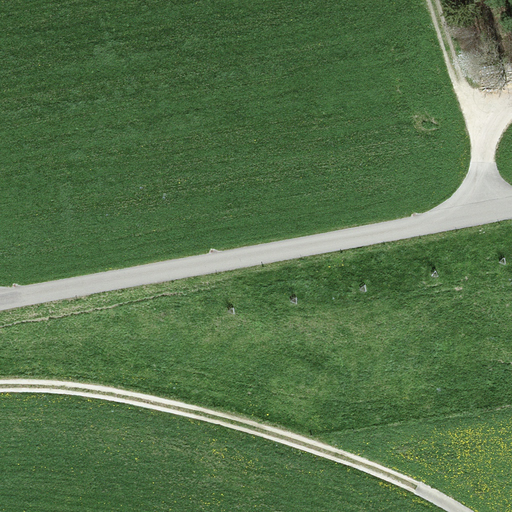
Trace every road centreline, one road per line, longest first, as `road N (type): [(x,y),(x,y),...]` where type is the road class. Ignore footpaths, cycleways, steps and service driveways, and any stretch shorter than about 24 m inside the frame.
road 1 (unclassified): [(0,307),(511,208)]
road 2 (track): [(461,511),(336,455),(172,406),(0,385)]
road 3 (track): [(484,212),(481,112),(458,81),(434,0)]
